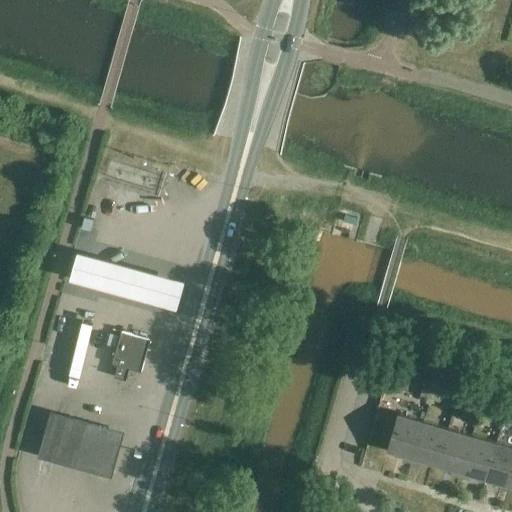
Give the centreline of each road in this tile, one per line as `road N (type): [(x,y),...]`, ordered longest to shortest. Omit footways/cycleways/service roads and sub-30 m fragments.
road 1 (secondary): [(142,511),(240,167)]
road 2 (track): [(323,188),(100,119)]
road 3 (residential): [(379,511),(325,469),(356,361)]
road 4 (secondary): [(240,167),(255,146),(300,0)]
road 5 (secondary): [(274,0),(236,153),(240,167)]
